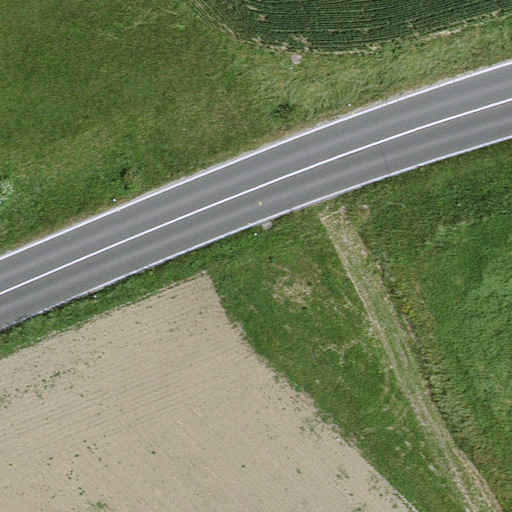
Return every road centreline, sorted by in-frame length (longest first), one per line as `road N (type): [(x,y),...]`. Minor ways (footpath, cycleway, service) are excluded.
road 1 (secondary): [(511,100),(405,130),(0,294)]
road 2 (track): [(489,511),(452,460),(309,170)]
